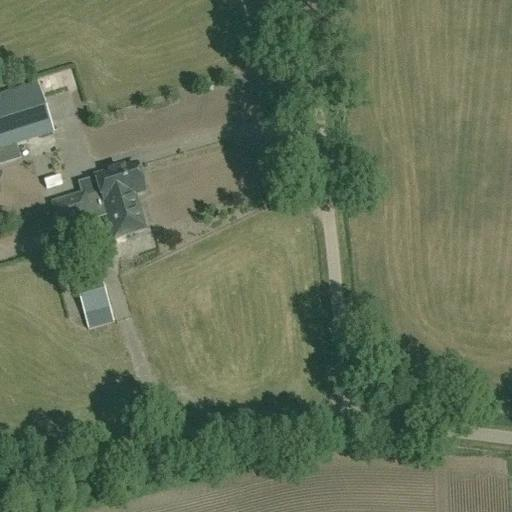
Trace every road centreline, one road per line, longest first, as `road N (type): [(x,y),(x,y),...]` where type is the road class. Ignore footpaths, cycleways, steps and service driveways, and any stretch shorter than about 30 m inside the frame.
road 1 (unclassified): [(0,497),(310,422),(347,420)]
road 2 (unclassified): [(347,420),(314,68)]
road 3 (unclassified): [(347,420),(511,439)]
